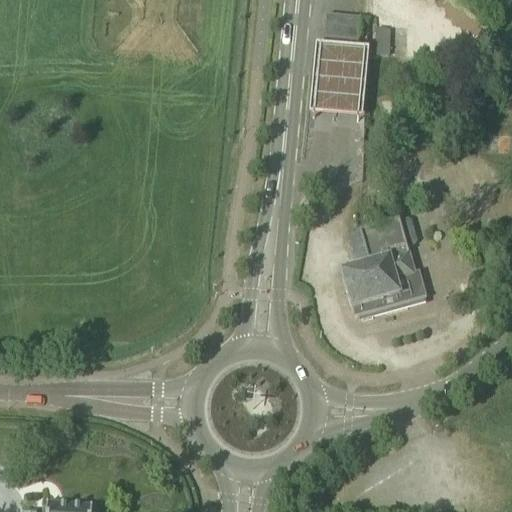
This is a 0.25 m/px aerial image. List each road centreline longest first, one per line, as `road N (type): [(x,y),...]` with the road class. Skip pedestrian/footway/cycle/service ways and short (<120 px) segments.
road 1 (secondary): [(274,196),(295,0)]
road 2 (secondary): [(282,362),(274,196)]
road 3 (secondary): [(274,196),(236,354)]
road 4 (tertiary): [(196,385),(66,397)]
road 5 (tertiary): [(66,397),(190,423)]
